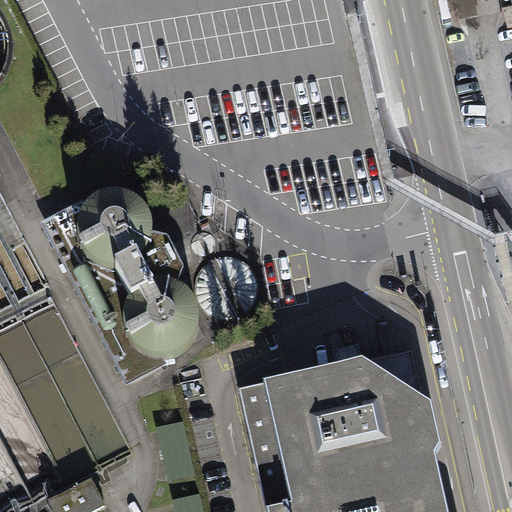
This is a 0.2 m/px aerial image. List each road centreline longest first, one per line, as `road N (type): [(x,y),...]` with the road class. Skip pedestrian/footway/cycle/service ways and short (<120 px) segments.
road 1 (residential): [(455,228),(361,248),(273,222),(129,122),(58,0)]
road 2 (primary): [(455,228),(511,483)]
road 3 (primary): [(403,0),(455,228)]
